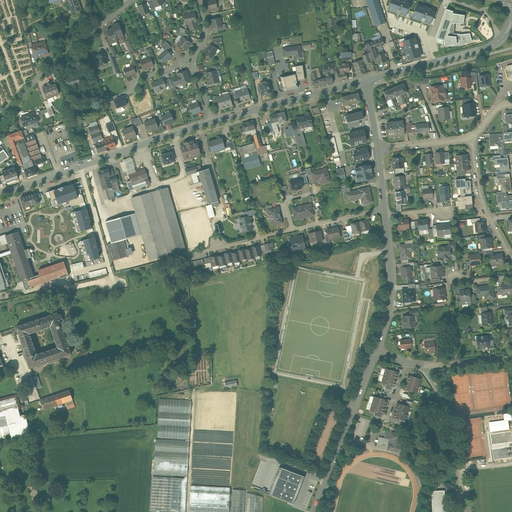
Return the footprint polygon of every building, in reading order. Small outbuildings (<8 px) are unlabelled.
[(78,0),(65,0),(66,2),(68,2),(71,10),(70,10),(71,13),(72,13),(72,14),(82,10),(78,0)] [(215,0),(214,0),(206,2),(208,10),(217,8),(215,0)] [(377,0),(366,0),(374,24),(385,20),(377,0)] [(412,3),(402,0),(389,0),(386,10),(407,17),(412,3)] [(146,3),(138,6),(141,15),(149,13),(146,3)] [(416,5),(412,18),(430,25),(435,12),(416,5)] [(452,12),(446,10),(436,38),(442,40),(445,41),(445,45),(456,45),(456,42),(459,42),(459,45),(472,41),(470,33),(460,35),(453,34),(454,23),(463,23),(464,16),(452,14),(452,12)] [(194,13),(183,15),(185,25),(189,24),(195,23),(196,22),(194,13)] [(220,18),(210,20),(212,29),(216,28),(222,27),(222,25),(220,18)] [(123,37),(118,24),(112,26),(113,29),(113,28),(117,39),(123,37)] [(113,29),(107,31),(112,44),(118,42),(117,39),(113,28),(113,29)] [(186,39),(183,37),(182,38),(178,44),(186,50),(191,43),(186,39)] [(416,37),(402,41),(407,60),(421,56),(416,37)] [(368,50),(372,49),(381,45),(384,45),(382,39),(370,43),(369,41),(365,43),(368,50)] [(171,47),(166,41),(161,46),(166,50),(167,51),(171,47)] [(45,42),(38,44),(41,55),(48,54),(45,42)] [(213,43),(212,45),(210,45),(207,50),(206,50),(205,53),(205,54),(212,58),(214,55),(215,54),(216,53),(215,52),(217,49),(215,48),(217,44),(217,42),(213,43)] [(38,44),(32,46),(35,57),(41,55),(38,44)] [(373,49),(375,55),(375,56),(384,53),(381,45),(372,49),(373,49)] [(299,46),(282,48),(283,57),(296,55),(296,59),(301,58),(299,46)] [(151,48),(146,50),(148,58),(150,57),(150,58),(154,56),(151,48)] [(368,50),(367,50),(368,54),(369,57),(375,55),(373,49),(372,49),(368,50)] [(166,50),(158,58),(161,60),(164,63),(169,58),(170,58),(171,57),(171,56),(167,51),(166,50)] [(272,51),(266,52),(269,66),(275,64),(272,51)] [(105,53),(96,56),(97,61),(98,60),(100,65),(99,66),(108,63),(105,53)] [(351,53),(336,54),(336,61),(352,60),(351,53)] [(375,56),(374,56),(375,59),(376,59),(378,65),(387,62),(384,53),(375,56)] [(148,58),(140,61),(143,69),(153,66),(150,58),(150,57),(148,58)] [(362,60),(353,63),(357,76),(366,73),(362,60)] [(326,77),(328,85),(333,84),(330,73),(337,71),(337,63),(324,67),(325,71),(324,72),(324,74),(326,74),(326,77)] [(348,64),(340,65),(341,73),(337,74),(339,82),(348,80),(346,72),(349,71),(348,64)] [(133,66),(124,69),(127,77),(136,73),(135,71),(133,66)] [(296,73),(280,77),(284,91),(298,88),(296,81),(298,80),(298,81),(304,80),(303,66),(296,67),(296,73)] [(186,71),(178,74),(177,74),(178,75),(178,77),(176,78),(178,84),(181,83),(181,84),(181,85),(182,85),(182,84),(190,81),(190,82),(190,81),(187,71),(186,71)] [(212,72),(205,73),(207,79),(217,76),(216,71),(212,72)] [(318,79),(316,72),(311,73),(315,88),(324,86),(322,78),(318,79)] [(79,74),(66,79),(69,90),(74,88),(74,87),(82,84),(79,74)] [(488,75),(480,76),(479,76),(480,87),(481,87),(481,86),(490,85),(489,75),(488,75)] [(217,76),(207,79),(208,85),(215,83),(219,82),(217,76)] [(467,77),(465,77),(465,78),(461,78),(462,88),(466,87),(466,89),(470,88),(470,86),(472,83),(472,82),(471,81),(471,78),(467,78),(467,77)] [(176,78),(170,80),(172,87),(178,84),(176,78)] [(169,79),(164,81),(166,87),(168,86),(169,89),(172,88),(172,87),(170,80),(169,79)] [(163,80),(152,84),(155,92),(166,87),(164,81),(163,80)] [(265,82),(261,83),(261,85),(259,86),(260,88),(258,88),(260,94),(261,93),(262,96),(266,94),(267,95),(268,96),(269,96),(269,95),(270,95),(270,94),(270,93),(271,93),(268,83),(266,84),(265,82)] [(55,84),(46,88),(45,86),(43,87),(47,100),(48,100),(48,102),(54,100),(52,97),(59,94),(57,88),(55,84)] [(403,84),(398,86),(404,100),(407,99),(405,93),(407,93),(403,84)] [(438,85),(435,85),(434,87),(431,87),(432,101),(436,101),(437,102),(439,102),(440,100),(443,100),(444,99),(443,97),(445,95),(445,90),(443,89),(442,87),(442,86),(438,87),(438,85)] [(398,86),(393,88),(397,97),(401,108),(406,106),(405,104),(408,102),(407,99),(404,100),(398,86)] [(397,97),(393,88),(388,90),(394,104),(396,103),(394,98),(397,97)] [(247,89),(241,91),(244,102),(250,100),(248,93),(247,89)] [(388,90),(383,92),(387,100),(390,99),(392,105),(394,104),(388,90)] [(235,92),(235,93),(236,97),(238,104),(244,102),(241,91),(235,92)] [(115,108),(127,105),(124,93),(116,95),(109,97),(110,101),(114,100),(115,108)] [(358,93),(341,98),(343,106),(360,102),(358,93)] [(229,94),(223,96),(226,107),(232,105),(230,98),(229,94)] [(217,98),(216,98),(218,102),(220,109),(226,107),(223,96),(217,98)] [(48,102),(48,100),(47,100),(44,102),(46,108),(48,112),(50,117),(53,116),(48,102)] [(197,102),(189,105),(190,108),(190,109),(190,111),(191,111),(193,115),(201,112),(200,108),(198,102),(197,102)] [(471,104),(463,105),(464,113),(463,113),(462,114),(462,118),(463,119),(468,118),(468,117),(468,116),(475,116),(474,106),(471,104)] [(422,114),(428,112),(425,105),(419,108),(422,114)] [(318,107),(311,109),(313,116),(320,114),(318,107)] [(443,108),(439,108),(439,109),(440,119),(449,118),(448,107),(443,108)] [(76,113),(77,118),(88,114),(87,109),(76,113)] [(284,112),(277,114),(279,121),(279,124),(287,122),(284,112)] [(358,120),(363,119),(361,112),(344,116),(345,121),(347,121),(349,128),(359,125),(358,120)] [(34,113),(21,118),(24,127),(26,126),(30,124),(37,122),(39,121),(38,117),(35,118),(34,113)] [(170,113),(162,116),(165,125),(174,122),(170,113)] [(277,114),(269,116),(271,123),(276,122),(279,121),(277,114)] [(310,115),(301,117),(300,117),(295,118),(298,128),(298,129),(299,132),(301,132),(304,131),(303,128),(313,126),(310,115)] [(136,118),(130,120),(133,126),(133,128),(139,126),(136,118)] [(154,119),(145,123),(145,122),(144,123),(148,132),(148,131),(158,128),(155,119),(154,119)] [(253,121),(242,124),(245,132),(255,129),(253,121)] [(403,121),(386,123),(388,137),(404,135),(403,121)] [(68,122),(61,124),(65,137),(72,135),(68,122)] [(113,122),(105,125),(109,133),(116,130),(113,122)] [(428,123),(411,125),(412,132),(417,132),(417,134),(429,132),(428,123)] [(98,125),(88,129),(91,135),(100,132),(98,125)] [(291,125),(288,126),(288,129),(285,130),(287,137),(294,135),(293,130),(292,130),(291,125)] [(133,127),(123,130),(122,130),(126,140),(126,139),(130,138),(130,139),(130,138),(136,136),(133,128),(133,126),(132,126),(133,127)] [(298,129),(298,128),(293,130),(294,135),(298,148),(298,147),(305,145),(301,132),(299,132),(298,129)] [(363,142),(366,141),(365,136),(366,135),(364,130),(349,134),(351,141),(350,141),(351,145),(354,144),(354,145),(363,143),(363,142)] [(21,131),(8,136),(12,146),(14,154),(16,154),(18,159),(18,158),(20,165),(23,164),(25,169),(32,166),(30,162),(22,138),(24,138),(21,131)] [(511,131),(506,133),(503,133),(503,134),(504,142),(511,141),(511,131)] [(100,132),(91,135),(94,142),(103,139),(100,132)] [(22,138),(30,162),(41,158),(33,134),(28,136),(24,138),(22,138)] [(258,134),(253,135),(255,142),(257,148),(262,147),(258,134)] [(503,134),(489,135),(490,145),(498,144),(498,148),(504,147),(504,142),(503,134)] [(7,148),(12,146),(8,136),(4,137),(4,136),(1,137),(4,142),(5,145),(7,148)] [(109,140),(104,142),(107,151),(110,150),(110,149),(116,147),(115,145),(117,144),(116,140),(114,140),(112,136),(108,138),(109,140)] [(222,138),(213,141),(209,142),(208,142),(211,152),(212,152),(211,152),(224,148),(225,148),(226,148),(225,144),(224,144),(222,138)] [(193,143),(193,140),(183,143),(184,146),(181,147),(185,159),(200,155),(197,142),(193,143)] [(104,142),(99,143),(95,144),(96,147),(95,147),(96,150),(97,150),(98,153),(104,151),(104,152),(107,151),(104,142)] [(253,144),(242,147),(245,157),(258,154),(256,149),(257,148),(255,142),(253,143),(253,144)] [(257,148),(256,149),(258,154),(258,155),(268,153),(266,145),(265,146),(257,148)] [(1,147),(0,147),(0,163),(9,157),(3,149),(1,147)] [(355,162),(369,159),(367,148),(355,151),(356,154),(353,155),(355,162)] [(171,152),(166,154),(166,153),(161,154),(162,155),(161,155),(162,157),(160,158),(162,163),(164,163),(164,164),(174,161),(171,152)] [(443,152),(435,153),(436,164),(444,163),(444,160),(443,153),(443,152)] [(245,157),(242,158),(245,169),(261,165),(258,155),(258,154),(245,157)] [(463,155),(456,156),(457,163),(467,162),(467,155),(463,155)] [(41,158),(30,162),(32,166),(34,166),(46,162),(44,157),(41,158)] [(129,175),(136,172),(131,157),(123,160),(128,175),(129,175)] [(402,158),(392,159),(394,169),(395,168),(402,168),(403,168),(402,158)] [(494,159),(493,160),(494,165),(499,164),(500,171),(509,170),(507,158),(500,159),(494,159)] [(467,162),(457,163),(457,171),(464,170),(468,170),(467,162)] [(370,165),(355,168),(357,175),(356,175),(358,182),(373,178),(371,172),(372,172),(370,165)] [(25,169),(24,169),(27,177),(37,173),(34,166),(25,169)] [(15,167),(2,171),(3,174),(6,182),(19,178),(15,167)] [(194,167),(185,169),(187,175),(191,174),(196,173),(194,167)] [(108,169),(99,172),(100,179),(101,179),(104,190),(105,189),(106,193),(114,191),(119,189),(118,183),(117,180),(111,182),(110,179),(110,176),(114,175),(112,168),(108,170),(108,169)] [(326,168),(311,173),(312,175),(314,181),(321,179),(323,180),(324,183),(330,181),(326,168)] [(343,168),(336,170),(338,176),(345,175),(343,168)] [(131,181),(134,189),(150,184),(145,169),(136,172),(129,175),(131,181)] [(202,171),(199,172),(208,204),(211,203),(212,207),(219,205),(209,169),(202,171)] [(305,174),(299,176),(300,177),(302,184),(308,183),(305,174)] [(300,177),(290,180),(292,189),(296,188),(297,190),(301,189),(300,187),(303,186),(302,184),(300,177)] [(396,177),(395,178),(396,188),(404,187),(403,177),(396,177)] [(509,177),(497,179),(498,184),(502,183),(503,192),(506,191),(511,191),(509,177)] [(470,182),(465,182),(465,179),(455,180),(456,188),(462,187),(463,197),(471,196),(470,186),(470,182)] [(68,185),(46,193),(47,199),(50,198),(53,206),(63,203),(64,205),(64,207),(71,205),(71,207),(79,204),(84,203),(80,189),(75,190),(73,184),(68,186),(68,185)] [(448,186),(439,187),(440,194),(441,201),(450,200),(448,186)] [(168,187),(150,192),(168,255),(186,250),(168,187)] [(369,187),(359,189),(359,190),(345,193),(347,202),(361,198),(362,205),(372,202),(369,187)] [(432,189),(422,190),(423,199),(432,198),(432,191),(432,189)] [(114,191),(106,193),(108,200),(116,198),(114,191)] [(150,192),(131,198),(135,213),(142,235),(149,260),(168,255),(150,192)] [(36,193),(20,198),(24,208),(39,203),(36,193)] [(405,193),(396,194),(397,204),(406,203),(405,193)] [(507,197),(506,195),(497,196),(498,203),(503,203),(504,208),(511,207),(511,202),(511,197),(507,197)] [(463,197),(457,197),(458,205),(465,205),(465,210),(473,209),(471,196),(463,197)] [(85,203),(84,203),(79,204),(81,210),(72,213),(78,232),(86,230),(87,233),(93,231),(92,228),(91,229),(90,223),(91,223),(85,203)] [(302,207),(304,217),(309,216),(313,215),(311,204),(305,205),(305,206),(302,207)] [(272,209),(268,210),(270,216),(271,216),(272,218),(272,219),(274,225),(281,223),(279,214),(280,214),(278,207),(272,209)] [(304,217),(302,207),(298,208),(298,207),(292,208),(295,220),(300,219),(299,218),(304,217)] [(135,213),(118,218),(124,240),(142,235),(135,213)] [(248,216),(240,218),(241,223),(240,223),(241,227),(242,227),(243,232),(252,230),(250,225),(251,225),(250,221),(248,216)] [(118,218),(105,222),(111,244),(112,243),(124,240),(118,218)] [(368,220),(359,222),(361,231),(370,229),(368,220)] [(402,221),(401,220),(398,220),(397,221),(398,229),(402,229),(402,230),(406,230),(406,229),(409,228),(408,220),(402,221)] [(427,220),(418,221),(419,227),(419,230),(428,229),(427,220)] [(359,222),(351,224),(353,233),(361,231),(359,222)] [(484,222),(475,223),(476,224),(477,224),(477,227),(476,227),(476,232),(485,231),(484,222)] [(220,223),(215,225),(217,233),(223,232),(220,223)] [(437,226),(436,226),(437,231),(437,235),(444,234),(445,235),(451,234),(450,224),(437,226)] [(337,227),(326,230),(328,236),(329,240),(340,237),(337,227)] [(320,231),(309,234),(311,242),(315,241),(315,242),(318,242),(318,240),(322,239),(320,231)] [(19,235),(18,232),(6,236),(8,244),(11,251),(12,254),(21,281),(25,280),(34,277),(27,259),(32,257),(31,254),(29,248),(24,250),(19,235)] [(5,234),(0,236),(0,242),(1,246),(8,244),(6,236),(5,234)] [(89,239),(80,241),(86,261),(100,257),(98,251),(99,251),(94,234),(88,236),(89,239)] [(295,238),(295,237),(290,238),(291,245),(293,245),(294,249),(300,248),(300,250),(305,249),(303,240),(301,241),(301,237),(295,238)] [(485,239),(480,239),(481,248),(491,247),(490,238),(485,239)] [(124,240),(112,243),(112,244),(107,245),(111,261),(129,256),(124,240)] [(272,242),(264,244),(266,251),(274,249),(272,242)] [(405,245),(400,245),(401,259),(410,258),(409,252),(414,251),(413,245),(409,245),(408,245),(405,245)] [(259,246),(251,247),(252,248),(254,257),(261,255),(259,246)] [(449,246),(444,246),(444,247),(439,247),(438,247),(439,253),(439,257),(442,257),(442,258),(443,258),(447,258),(448,257),(448,256),(451,256),(450,252),(449,250),(450,249),(450,246),(449,246)] [(245,250),(247,259),(247,260),(254,258),(254,257),(252,248),(245,250)] [(245,249),(238,250),(238,252),(240,260),(247,259),(245,250),(245,249)] [(231,252),(224,254),(224,255),(226,263),(227,263),(233,262),(231,253),(231,252)] [(231,253),(233,262),(233,263),(241,261),(240,260),(238,252),(231,253)] [(502,253),(489,255),(490,258),(489,259),(489,260),(490,261),(490,265),(503,264),(502,253)] [(480,254),(469,256),(470,261),(470,265),(471,265),(470,264),(474,263),(474,265),(481,264),(480,254)] [(217,255),(210,257),(212,267),(219,265),(217,256),(218,256),(217,255)] [(218,256),(217,256),(219,265),(220,266),(227,265),(227,263),(226,263),(224,255),(218,256)] [(0,290),(6,288),(6,287),(9,286),(7,279),(6,279),(0,261),(0,290)] [(82,261),(70,264),(71,270),(84,267),(82,261)] [(64,262),(38,271),(39,275),(38,275),(34,277),(25,280),(27,285),(29,284),(30,287),(60,277),(60,279),(69,276),(65,266),(64,262)] [(441,266),(430,267),(431,277),(440,276),(442,276),(442,275),(442,272),(441,266)] [(409,267),(402,268),(401,268),(401,269),(402,278),(403,279),(405,279),(406,280),(407,280),(408,280),(408,279),(409,278),(410,278),(411,278),(411,277),(412,277),(411,268),(410,268),(410,267),(409,267)] [(88,272),(90,278),(107,273),(105,268),(88,272)] [(511,283),(501,285),(501,287),(502,295),(511,293),(511,283)] [(492,286),(480,287),(481,293),(477,293),(477,296),(485,295),(486,299),(494,298),(493,291),(492,286)] [(408,289),(402,290),(403,302),(415,301),(414,289),(414,288),(408,289)] [(443,288),(434,289),(435,300),(445,299),(443,288)] [(469,290),(459,291),(460,301),(459,301),(459,305),(469,304),(468,301),(470,300),(470,295),(469,290)] [(487,313),(482,313),(482,314),(483,324),(488,323),(488,324),(489,325),(490,324),(491,323),(490,312),(487,313)] [(71,354),(69,349),(71,348),(69,343),(68,344),(62,328),(64,328),(62,323),(63,322),(61,314),(58,315),(57,313),(16,327),(30,368),(34,367),(35,368),(40,366),(39,365),(59,358),(60,360),(63,358),(63,357),(64,356),(65,358),(70,356),(69,355),(71,354)] [(410,316),(403,316),(404,320),(403,321),(403,323),(404,324),(404,328),(415,327),(414,316),(414,315),(410,316)] [(481,336),(478,337),(478,336),(475,336),(475,340),(476,340),(476,341),(474,341),(473,342),(473,343),(473,344),(474,344),(477,344),(477,348),(481,348),(482,348),(482,349),(483,349),(484,349),(485,348),(485,347),(489,347),(488,339),(491,339),(491,336),(488,336),(483,336),(481,336)] [(410,339),(400,340),(401,348),(404,348),(404,350),(412,349),(410,339)] [(434,342),(424,343),(425,353),(435,352),(434,342)] [(390,370),(386,369),(384,376),(396,379),(398,373),(390,370)] [(33,376),(36,388),(41,386),(38,375),(33,376)] [(396,379),(384,376),(382,382),(386,384),(392,385),(394,386),(396,379)] [(410,376),(408,376),(406,382),(419,386),(421,379),(416,378),(410,376)] [(236,380),(224,383),(225,389),(238,386),(236,380)] [(419,386),(406,382),(404,389),(417,393),(419,386)] [(43,408),(40,409),(40,411),(72,400),(69,390),(39,400),(40,403),(41,402),(43,408)] [(0,399),(0,412),(20,407),(16,395),(0,399)] [(379,398),(374,397),(372,403),(385,407),(387,400),(379,398)] [(185,511),(191,400),(159,399),(157,437),(185,439),(185,441),(156,439),(153,474),(184,476),(184,478),(152,477),(150,511),(185,511)] [(385,407),(372,403),(370,410),(375,412),(382,414),(383,414),(385,407)] [(404,406),(397,403),(395,410),(407,414),(409,407),(404,406)] [(407,414),(395,410),(393,417),(400,419),(405,421),(405,420),(407,414)] [(0,437),(10,435),(6,421),(5,418),(5,416),(0,417),(0,437)] [(21,417),(15,418),(16,419),(18,430),(24,428),(23,428),(21,417)] [(16,419),(11,420),(6,421),(10,435),(0,437),(0,442),(29,435),(27,427),(23,428),(24,428),(18,430),(16,419)] [(506,420),(492,422),(493,431),(509,429),(508,420),(506,420)] [(401,434),(391,432),(390,439),(393,440),(390,450),(391,450),(391,449),(406,452),(406,454),(408,454),(409,447),(399,445),(401,434)] [(389,439),(384,438),(379,437),(377,445),(387,448),(389,439)] [(321,477),(304,470),(292,499),(310,506),(321,477)] [(228,511),(230,487),(191,485),(189,511),(197,511),(196,511),(228,511)] [(244,511),(245,490),(232,490),(231,511),(244,511)] [(444,511),(444,490),(432,491),(432,511),(444,511)] [(262,511),(263,497),(247,493),(245,511),(262,511)]
